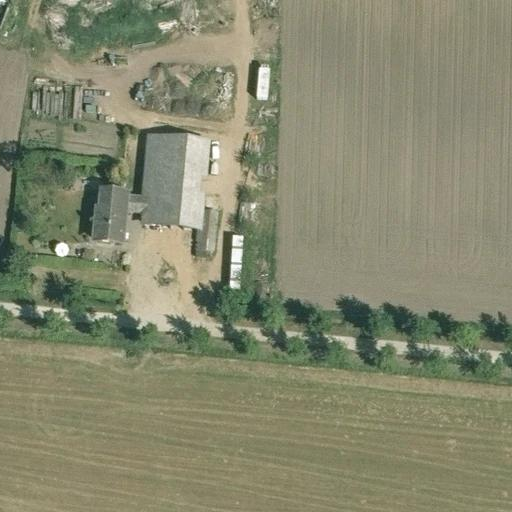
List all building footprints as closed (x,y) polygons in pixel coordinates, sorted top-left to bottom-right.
[(209,145),(149,140),(144,200),(143,217),(142,227),(198,233),(202,233),(204,212),(205,199),(200,198),(202,179),(206,180),(209,145)] [(126,216),(143,217),(144,200),(128,198),(128,195),(102,193),(97,242),(124,244),(126,216)] [(204,212),(202,233),(198,233),(196,257),(205,258),(206,251),(215,252),(219,214),(204,212)] [(229,240),(222,278),(237,280),(244,243),(229,240)] [(68,290),(99,289),(99,274),(68,274),(68,290)]
